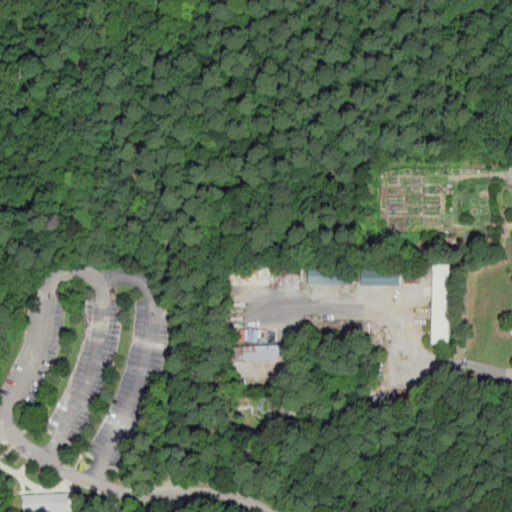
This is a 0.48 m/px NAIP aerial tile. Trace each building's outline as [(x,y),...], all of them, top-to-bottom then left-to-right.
[(434,343),(450,344),(451,264),(435,264),(434,343)] [(363,286),(402,285),(401,267),(363,268),(363,286)] [(354,285),(354,270),(310,270),(310,284),(354,285)] [(280,344),(236,346),(237,361),(280,359),(280,344)] [(48,511),(48,494),(71,493),(73,511),(48,511)] [(26,511),(26,495),(48,494),(48,511),(26,511)]
